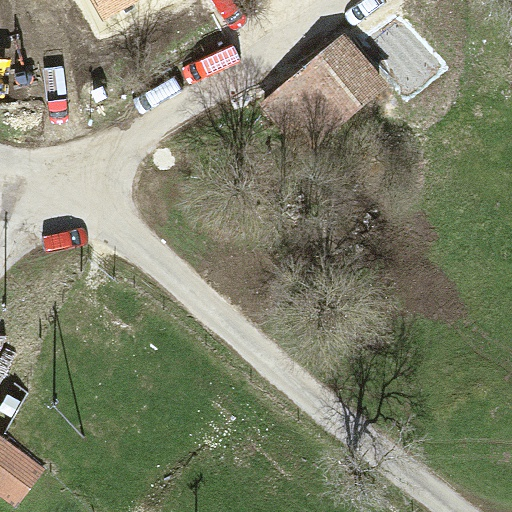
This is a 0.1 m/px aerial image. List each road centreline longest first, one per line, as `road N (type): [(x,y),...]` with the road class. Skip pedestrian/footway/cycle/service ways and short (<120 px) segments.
road 1 (residential): [(35,186),(164,265),(448,511)]
road 2 (residential): [(347,0),(35,186)]
